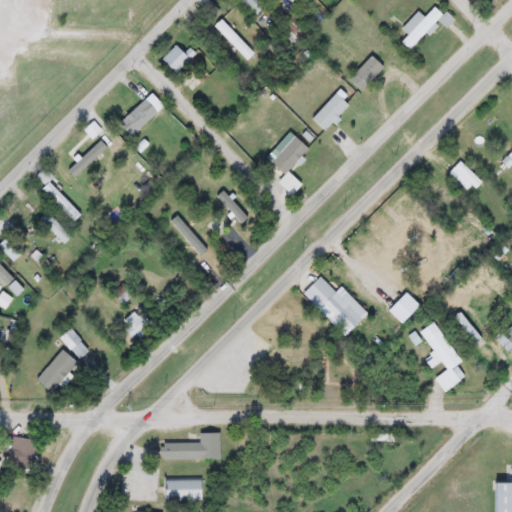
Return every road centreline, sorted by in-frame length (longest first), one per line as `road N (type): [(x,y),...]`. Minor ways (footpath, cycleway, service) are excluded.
road 1 (residential): [(511,5),(107,403),(74,445),(43,511)]
road 2 (residential): [(89,511),(141,420),(511,58)]
road 3 (residential): [(511,416),(0,418)]
road 4 (residential): [(0,186),(185,0)]
road 5 (residential): [(297,220),(135,54)]
road 6 (residential): [(387,511),(511,385)]
